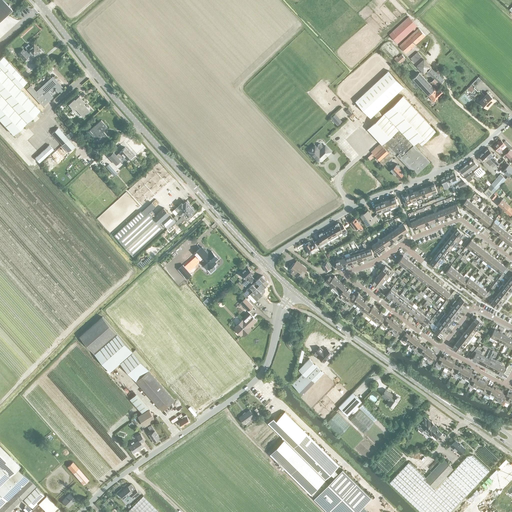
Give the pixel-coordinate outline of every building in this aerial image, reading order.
[(0,0),(0,20),(13,10),(3,0),(0,0)] [(397,43),(417,26),(408,16),(389,34),(397,43)] [(406,53),(426,36),(419,28),(399,45),(406,53)] [(23,49),(17,54),(24,61),(29,56),(29,55),(30,54),(33,57),(41,50),(34,43),(30,46),(28,44),(25,47),(27,49),(25,51),(23,49)] [(12,60),(14,58),(7,50),(5,52),(7,54),(12,60)] [(410,58),(414,62),(421,56),(417,52),(410,58)] [(399,64),(405,58),(401,54),(395,60),(399,64)] [(20,87),(27,81),(4,56),(0,58),(0,119),(13,134),(40,110),(20,87)] [(424,74),(432,67),(424,58),(416,66),(424,74)] [(429,70),(427,72),(434,78),(430,82),(436,88),(444,80),(438,74),(432,67),(429,70)] [(370,118),(404,87),(388,70),(355,101),(370,118)] [(434,101),(443,93),(440,89),(437,92),(419,72),(412,79),(428,96),(428,95),(434,101)] [(52,76),(36,91),(30,84),(26,88),(43,106),(53,97),(48,91),(53,87),(58,92),(59,91),(61,93),(63,90),(62,89),(63,88),(52,76)] [(475,87),(482,80),(478,77),(471,83),(475,87)] [(494,101),(495,102),(496,100),(494,98),(488,93),(480,102),(487,108),(491,103),(492,104),(494,101)] [(73,110),(75,109),(80,115),(81,114),(84,117),(90,111),(84,104),(85,103),(79,96),(75,100),(74,99),(68,104),(73,110)] [(430,162),(414,145),(418,141),(422,144),(436,131),(403,96),(381,116),(367,129),(380,143),(371,151),(372,153),(368,157),(370,160),(375,156),(383,165),(389,160),(390,162),(393,160),(391,158),(396,154),(415,175),(430,162)] [(342,121),(336,114),(331,118),(338,126),(342,121)] [(100,142),(101,141),(107,136),(103,131),(107,127),(101,120),(94,125),(87,131),(95,139),(96,138),(97,138),(100,142)] [(58,127),(52,133),(69,152),(75,146),(58,127)] [(498,151),(499,152),(502,149),(501,148),(505,144),(510,149),(511,147),(511,146),(505,140),(504,142),(501,139),(494,146),(498,151)] [(53,149),(49,144),(35,158),(39,162),(53,149)] [(323,148),(321,146),(319,146),(317,148),(315,145),(309,151),(317,160),(318,159),(318,160),(320,160),(321,159),(322,160),(331,151),(325,146),(323,148)] [(125,147),(119,152),(122,155),(126,159),(132,154),(125,147)] [(488,148),(484,152),(493,162),(496,164),(497,165),(499,164),(495,161),(496,160),(493,157),(496,155),(494,153),(493,153),(488,148)] [(56,150),(52,154),(56,159),(55,160),(57,162),(63,157),(56,150)] [(117,167),(116,165),(121,160),(119,158),(122,155),(119,152),(116,155),(113,152),(108,156),(109,157),(105,161),(106,162),(103,164),(109,170),(111,167),(113,170),(117,167)] [(485,161),(486,160),(490,165),(492,167),(496,164),(493,162),(484,152),(479,156),(485,161)] [(472,168),(472,169),(473,169),(478,165),(473,159),(468,163),(472,168)] [(503,170),(508,175),(511,170),(511,166),(508,163),(507,162),(504,165),(506,167),(503,170)] [(468,163),(464,166),(468,172),(472,169),(472,168),(468,163)] [(399,177),(404,173),(399,168),(400,167),(397,164),(391,170),(394,173),(393,174),(394,175),(396,174),(399,177)] [(468,181),(473,177),(470,173),(468,172),(464,166),(459,170),(464,176),(464,175),(468,181)] [(485,173),(483,170),(480,166),(474,170),(477,174),(480,177),(485,173)] [(458,181),(457,178),(454,172),(449,174),(454,184),(458,181)] [(452,192),(455,191),(452,184),(454,184),(449,174),(445,177),(449,186),(452,192)] [(500,174),(496,178),(501,184),(506,178),(500,174)] [(440,179),(443,185),(445,188),(449,186),(445,177),(440,179)] [(497,189),(501,184),(496,178),(491,184),(492,185),(489,187),(493,193),(496,189),(497,189)] [(429,186),(432,193),(433,196),(434,195),(437,192),(438,193),(442,191),(439,185),(436,187),(434,184),(429,186)] [(489,197),(493,193),(489,187),(484,192),(489,197)] [(405,199),(402,200),(405,206),(408,205),(407,203),(412,201),(409,194),(404,196),(405,199)] [(390,199),(393,206),(398,204),(395,197),(390,199)] [(466,209),(471,202),(467,198),(461,205),(466,209)] [(393,209),(393,206),(390,199),(385,201),(388,211),(393,209)] [(510,214),(511,212),(511,207),(502,199),(498,203),(510,214)] [(178,213),(173,217),(175,219),(190,205),(186,201),(183,204),(182,202),(178,206),(175,209),(178,213)] [(384,212),(388,211),(385,201),(380,203),(383,210),(384,212)] [(145,215),(118,240),(133,256),(163,228),(153,217),(156,214),(152,209),(155,206),(152,202),(141,211),(145,215)] [(470,212),(475,205),(471,202),(466,209),(470,212)] [(377,212),(383,210),(380,203),(374,205),(377,212)] [(457,204),(451,206),(454,213),(460,211),(457,204)] [(190,205),(175,219),(177,222),(178,223),(183,218),(185,220),(188,220),(190,218),(189,216),(192,213),(191,212),(194,209),(190,205)] [(474,215),(480,209),(475,205),(470,212),(474,215)] [(446,208),(449,215),(454,213),(451,206),(446,208)] [(156,214),(153,217),(163,228),(165,226),(167,228),(172,225),(173,226),(177,222),(175,219),(173,217),(164,207),(156,214)] [(441,210),(444,217),(449,215),(446,208),(441,210)] [(479,219),(484,212),(480,209),(474,215),(479,219)] [(376,222),(379,220),(375,215),(372,217),(368,210),(360,215),(367,225),(374,220),(376,222)] [(436,212),(439,219),(444,217),(441,210),(436,212)] [(434,221),(439,219),(436,212),(431,214),(434,221)] [(483,222),(488,215),(484,212),(479,219),(483,222)] [(426,215),(429,223),(434,221),(431,214),(426,215)] [(424,225),(429,223),(426,215),(421,217),(424,225)] [(487,225),(493,219),(488,215),(483,222),(487,225)] [(419,227),(424,225),(421,217),(416,219),(419,227)] [(356,218),(351,222),(356,229),(359,227),(361,229),(363,228),(361,225),(358,222),(361,220),(359,218),(357,220),(356,218)] [(419,227),(416,219),(411,221),(414,229),(419,227)] [(493,231),(498,225),(494,221),(489,228),(493,231)] [(335,225),(333,226),(338,235),(341,233),(342,234),(347,231),(343,225),(341,227),(338,222),(335,224),(335,225)] [(404,233),(408,230),(404,223),(399,227),(404,233)] [(497,235),(503,228),(498,225),(493,231),(497,235)] [(325,231),(330,240),(338,235),(333,226),(325,231)] [(394,230),(399,237),(404,233),(399,227),(394,230)] [(465,234),(463,233),(457,228),(453,232),(462,239),(465,234)] [(503,228),(497,235),(502,238),(507,231),(503,228)] [(395,240),(399,237),(394,230),(390,233),(395,240)] [(320,248),(320,247),(322,249),(323,248),(322,246),(327,243),(326,242),(330,240),(325,231),(322,232),(319,234),(321,238),(319,240),(316,241),(320,248)] [(507,231),(502,238),(506,241),(511,235),(507,231)] [(458,243),(462,239),(453,232),(450,236),(458,243)] [(385,236),(390,243),(395,240),(390,233),(385,236)] [(386,246),(390,243),(385,236),(381,239),(386,246)] [(450,236),(447,241),(453,246),(455,247),(458,243),(450,236)] [(376,242),(381,249),(386,246),(381,239),(376,242)] [(466,246),(471,249),(476,243),(471,239),(466,246)] [(308,248),(312,253),(318,249),(314,242),(311,244),(309,241),(305,244),(308,248)] [(371,248),(367,250),(364,241),(363,241),(363,243),(368,258),(374,256),(371,248)] [(443,245),(450,250),(453,246),(447,241),(443,245)] [(376,252),(381,249),(376,242),(372,245),(376,252)] [(364,249),(360,250),(363,259),(368,258),(363,243),(362,243),(364,249)] [(471,249),(475,253),(480,246),(476,243),(471,249)] [(440,249),(446,254),(450,250),(443,245),(440,249)] [(475,253),(479,256),(484,249),(480,246),(475,253)] [(195,253),(189,258),(193,262),(198,257),(201,261),(207,268),(208,268),(209,269),(208,270),(211,273),(216,269),(216,268),(216,267),(214,265),(216,263),(215,261),(218,258),(211,251),(208,254),(202,247),(194,253),(195,253)] [(443,258),(446,254),(440,249),(437,253),(443,258)] [(479,256),(483,259),(489,253),(484,249),(479,256)] [(359,250),(355,251),(358,261),(363,259),(360,250),(359,250)] [(349,253),(350,255),(353,263),(358,261),(355,251),(349,253)] [(445,260),(443,258),(437,253),(433,258),(440,263),(442,264),(445,260)] [(483,259),(488,263),(493,256),(489,253),(483,259)] [(339,256),(340,259),(343,266),(348,265),(345,257),(344,255),(339,256)] [(398,262),(402,265),(408,259),(403,255),(398,262)] [(460,259),(462,260),(464,258),(459,255),(452,263),(454,264),(454,263),(455,264),(459,258),(460,259)] [(152,259),(151,259),(149,256),(143,262),(141,260),(137,263),(142,268),(152,259)] [(488,263),(492,266),(497,260),(493,256),(488,263)] [(183,264),(178,269),(185,278),(186,279),(192,274),(187,268),(193,262),(189,258),(183,264)] [(436,267),(440,263),(433,258),(430,262),(436,267)] [(402,265),(407,269),(412,262),(408,259),(402,265)] [(496,269),(501,263),(497,260),(492,266),(496,269)] [(327,261),(321,264),(326,272),(332,269),(327,261)] [(416,265),(412,262),(407,269),(411,272),(416,265)] [(295,263),(291,268),(293,270),(291,273),(295,275),(299,278),(305,271),(307,268),(301,264),(299,266),(295,263)] [(501,273),(506,266),(501,263),(496,269),(501,273)] [(392,269),(391,270),(385,265),(382,270),(390,276),(390,277),(394,271),(392,269)] [(415,275),(420,269),(416,265),(411,272),(415,275)] [(446,272),(450,276),(455,269),(451,266),(446,272)] [(248,267),(240,273),(243,275),(246,279),(242,283),(245,286),(250,282),(254,278),(251,275),(253,273),(250,269),(248,267)] [(419,279),(425,272),(420,269),(415,275),(419,279)] [(450,276),(454,279),(459,272),(455,269),(450,276)] [(382,270),(378,274),(385,279),(386,281),(390,276),(382,270)] [(419,279),(424,282),(429,276),(425,272),(419,279)] [(459,272),(454,279),(458,282),(464,276),(459,272)] [(375,278),(381,283),(385,279),(378,274),(375,278)] [(247,290),(242,294),(246,297),(248,296),(251,292),(265,279),(264,278),(265,277),(263,275),(262,275),(256,280),(254,278),(250,282),(253,284),(250,286),(247,288),(246,289),(247,290)] [(324,282),(328,286),(329,285),(332,287),(339,280),(337,278),(335,275),(331,279),(329,277),(324,282)] [(424,282),(428,285),(433,279),(429,276),(424,282)] [(464,276),(458,282),(463,286),(464,284),(468,279),(464,276)] [(464,284),(469,287),(474,280),(469,277),(468,279),(464,284)] [(375,278),(372,283),(378,288),(379,286),(385,290),(387,287),(381,283),(375,278)] [(251,292),(248,296),(254,303),(257,300),(263,294),(262,294),(264,292),(265,291),(265,289),(264,288),(269,283),(265,279),(251,292)] [(428,285),(432,289),(437,282),(433,279),(428,285)] [(339,280),(332,287),(339,294),(346,287),(339,280)] [(469,287),(473,290),(478,284),(474,280),(469,287)] [(432,289),(436,292),(442,286),(437,282),(432,289)] [(482,287),(478,284),(473,290),(477,294),(482,287)] [(498,289),(500,290),(507,295),(510,291),(504,286),(502,284),(498,289)] [(393,286),(391,288),(386,295),(391,298),(396,292),(397,290),(393,286)] [(442,286),(436,292),(441,296),(446,289),(442,286)] [(348,289),(346,287),(339,294),(342,297),(341,298),(345,302),(350,296),(348,294),(351,291),(348,288),(348,289)] [(481,297),(487,291),(482,287),(477,294),(481,297)] [(450,292),(446,289),(441,296),(445,299),(450,292)] [(500,290),(497,294),(503,299),(507,295),(500,290)] [(391,298),(395,301),(400,295),(396,292),(391,298)] [(354,303),(357,306),(363,298),(361,296),(358,293),(355,297),(353,295),(348,301),(353,305),(354,303)] [(395,301),(399,305),(405,297),(401,293),(400,295),(395,301)] [(494,298),(500,303),(503,299),(497,294),(494,298)] [(458,296),(456,299),(464,306),(467,301),(461,296),(459,296),(458,296)] [(254,306),(246,297),(241,302),(248,311),(254,306)] [(399,305),(403,308),(408,302),(410,300),(405,297),(399,305)] [(492,297),(488,302),(490,303),(497,308),(500,303),(494,298),(492,297)] [(363,298),(357,306),(360,308),(359,310),(363,313),(368,307),(366,305),(369,301),(366,299),(365,299),(363,298)] [(452,304),(454,305),(461,310),(464,306),(456,299),(452,304)] [(408,302),(403,308),(407,312),(412,305),(414,303),(410,300),(408,302)] [(368,307),(363,313),(362,315),(365,317),(366,315),(371,319),(378,310),(376,308),(376,307),(373,305),(370,309),(368,307)] [(407,312),(412,315),(417,309),(412,305),(407,312)] [(457,314),(461,310),(454,305),(451,309),(457,314)] [(416,318),(421,312),(422,310),(418,307),(417,309),(412,315),(416,318)] [(448,314),(454,319),(457,314),(451,309),(448,314)] [(371,319),(374,322),(378,325),(383,319),(381,317),(384,313),(381,311),(380,311),(378,310),(371,319)] [(416,318),(420,322),(425,315),(421,312),(416,318)] [(446,312),(442,316),(451,323),(454,319),(448,314),(446,312)] [(235,326),(234,327),(241,335),(243,333),(244,335),(252,328),(250,327),(257,320),(250,313),(243,319),(235,326)] [(425,315),(420,322),(425,325),(430,319),(431,317),(426,314),(425,315)] [(80,336),(95,353),(110,371),(121,362),(136,381),(162,411),(175,400),(148,370),(151,367),(136,349),(133,352),(102,316),(80,336)] [(447,327),(451,323),(442,316),(439,321),(447,327)] [(390,329),(396,321),(393,319),(394,318),(391,317),(390,319),(387,317),(381,324),(385,328),(387,326),(390,329)] [(473,321),(479,326),(483,322),(476,317),(473,321)] [(396,336),(402,329),(400,327),(401,325),(399,323),(396,321),(390,329),(393,331),(392,333),(396,336)] [(444,331),(447,327),(439,321),(436,325),(444,331)] [(476,330),(479,326),(473,321),(470,325),(476,330)] [(436,325),(432,329),(440,336),(444,331),(436,325)] [(466,330),(473,334),(476,330),(470,325),(466,330)] [(494,341),(496,339),(499,332),(494,329),(493,332),(490,331),(488,333),(491,335),(489,338),(494,341)] [(475,336),(473,334),(466,330),(463,334),(469,339),(471,340),(475,336)] [(504,334),(500,341),(505,344),(509,337),(510,334),(511,332),(509,331),(506,335),(504,334)] [(406,342),(409,344),(415,336),(413,334),(411,332),(409,334),(406,332),(400,340),(405,343),(406,342)] [(496,339),(500,341),(504,334),(499,332),(496,339)] [(466,343),(469,339),(463,334),(460,338),(466,343)] [(411,348),(415,352),(422,344),(419,342),(421,340),(418,338),(415,336),(409,344),(412,347),(411,348)] [(456,342),(463,347),(466,343),(460,338),(456,342)] [(459,352),(463,347),(456,342),(453,347),(459,352)] [(424,356),(430,348),(428,346),(426,344),(424,346),(422,344),(415,352),(420,355),(421,353),(424,356)] [(320,347),(315,351),(320,355),(319,356),(324,362),(332,353),(327,348),(323,351),(322,350),(323,350),(320,347)] [(431,364),(437,356),(434,354),(436,352),(434,350),(433,350),(430,348),(424,356),(427,358),(426,360),(431,364)] [(476,348),(471,354),(474,356),(472,358),(477,361),(481,354),(482,352),(479,350),(477,349),(476,348)] [(477,361),(482,364),(486,357),(481,354),(477,361)] [(439,357),(435,364),(440,367),(441,365),(445,367),(449,358),(446,357),(447,356),(444,355),(443,357),(440,356),(439,357)] [(482,364),(487,366),(490,359),(486,357),(482,364)] [(487,366),(491,369),(496,360),(491,357),(490,359),(487,366)] [(303,394),(324,373),(317,366),(309,358),(299,369),(303,373),(292,384),(303,394)] [(449,358),(445,367),(448,369),(447,371),(452,373),(456,367),(457,365),(454,363),(455,361),(453,359),(452,360),(449,358)] [(502,362),(497,359),(496,360),(491,369),(497,371),(500,364),(502,362)] [(456,367),(452,373),(457,376),(458,374),(462,376),(466,367),(463,366),(464,365),(461,364),(460,366),(457,365),(456,367)] [(505,367),(500,364),(497,371),(501,374),(505,367)] [(466,367),(462,376),(464,378),(464,380),(469,382),(471,378),(471,379),(472,377),(473,376),(474,374),(471,372),(472,370),(470,368),(469,369),(466,367)] [(469,382),(467,385),(473,388),(473,386),(477,388),(482,379),(479,378),(479,377),(476,376),(475,378),(472,377),(471,379),(471,378),(469,382)] [(482,379),(477,388),(481,390),(480,392),(485,394),(488,387),(489,386),(486,384),(488,382),(485,380),(485,381),(482,379)] [(488,387),(485,394),(489,397),(490,395),(494,397),(499,388),(496,387),(496,386),(493,385),(492,387),(489,386),(488,387)] [(499,388),(494,397),(498,399),(497,401),(502,403),(503,401),(503,400),(505,397),(505,396),(506,395),(503,393),(505,391),(502,389),(502,390),(499,388)] [(191,395),(186,399),(190,404),(194,401),(196,403),(200,400),(198,398),(202,395),(197,389),(192,394),(192,393),(190,395),(191,395)] [(386,389),(382,395),(389,400),(387,403),(393,407),(400,397),(394,393),(393,395),(386,389)] [(505,397),(503,400),(503,401),(508,403),(510,402),(511,402),(511,390),(511,391),(510,393),(508,392),(506,395),(505,396),(505,397)] [(339,406),(348,415),(362,401),(352,392),(339,406)] [(130,399),(142,413),(149,406),(137,393),(130,399)] [(155,420),(149,409),(138,416),(145,427),(155,420)] [(244,423),(254,416),(249,410),(239,417),(244,423)] [(284,439),(270,454),(328,511),(356,511),(371,497),(342,469),(338,473),(335,469),(339,465),(285,412),(276,420),(273,417),(268,423),(284,439)] [(182,426),(190,421),(187,416),(186,414),(181,417),(183,419),(179,421),(182,426)] [(432,434),(436,438),(441,433),(436,429),(437,428),(428,419),(427,420),(424,418),(420,423),(423,425),(422,426),(425,429),(424,430),(424,431),(426,433),(427,433),(428,432),(431,435),(432,434)] [(160,438),(151,425),(148,427),(151,431),(151,430),(152,432),(149,434),(154,441),(160,438)] [(139,440),(130,446),(134,453),(144,446),(142,443),(145,440),(140,434),(137,436),(139,440)] [(450,446),(460,454),(465,448),(455,440),(450,446)] [(0,511),(9,511),(36,486),(18,467),(20,465),(0,444),(0,511)] [(409,461),(390,482),(421,511),(449,511),(467,494),(489,470),(473,455),(468,455),(455,469),(454,468),(444,458),(426,477),(409,461)] [(89,480),(73,462),(67,466),(83,484),(89,480)] [(36,486),(24,499),(32,508),(45,495),(36,486)] [(134,499),(140,494),(135,487),(135,488),(131,490),(128,486),(119,493),(125,500),(131,495),(134,499)] [(76,500),(69,493),(62,500),(68,507),(76,500)] [(59,511),(61,510),(57,506),(46,495),(39,501),(40,502),(30,511),(28,511),(59,511)] [(159,511),(143,496),(130,509),(132,511),(159,511)]
